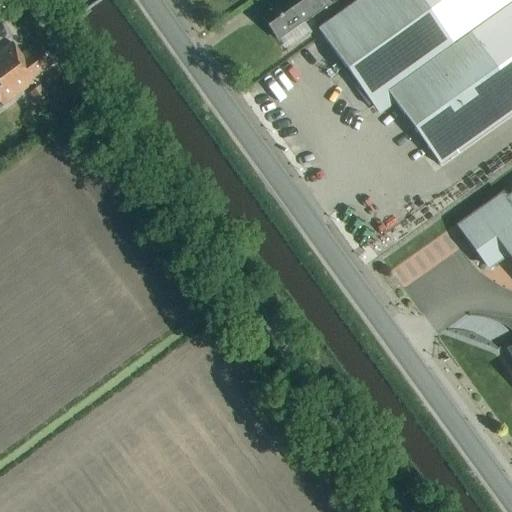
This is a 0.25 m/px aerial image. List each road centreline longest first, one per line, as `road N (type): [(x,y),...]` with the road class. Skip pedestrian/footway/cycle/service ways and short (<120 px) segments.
road 1 (unclassified): [(405,511),(25,0)]
road 2 (secondary): [(511,504),(148,0)]
